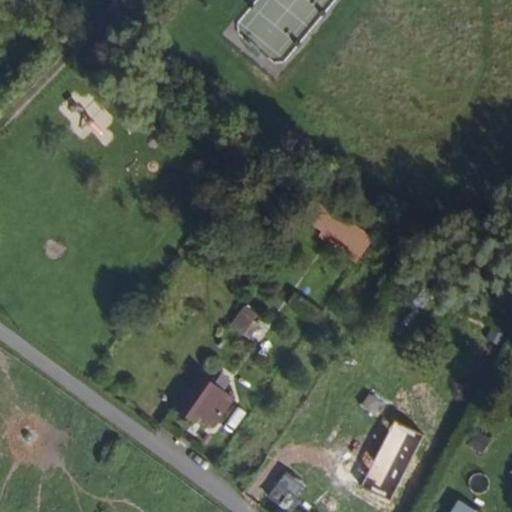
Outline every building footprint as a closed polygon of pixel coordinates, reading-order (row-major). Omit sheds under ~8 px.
[(336,231),(303,213),(295,226),(329,245),(336,231)] [(242,334),(255,313),(243,306),(230,327),(242,334)] [(222,431),(241,401),(209,381),(186,417),(201,427),(205,420),(222,431)] [(387,403),(370,395),(365,405),(381,413),(387,403)] [(388,501),(424,437),(396,421),(360,485),(388,501)] [(492,438),(480,431),(472,445),(484,452),(492,438)] [(288,508),(303,484),(287,474),(272,498),(288,508)] [(476,511),(458,500),(450,511),(476,511)]
